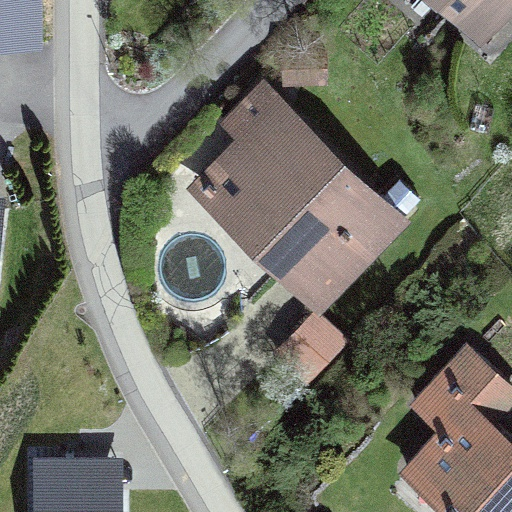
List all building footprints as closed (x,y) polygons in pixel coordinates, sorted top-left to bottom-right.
[(0,0),(0,41),(28,42),(27,0),(0,0)] [(447,0),(481,31),(509,0),(447,0)] [(225,119),(245,138),(201,183),(318,297),(395,218),(260,87),(257,86),(225,119)] [(281,350),(306,375),(341,339),(316,315),(281,350)] [(455,511),(511,511),(511,441),(486,418),(511,388),(511,387),(468,347),(440,379),(467,403),(408,468),(455,511)] [(80,458),(38,458),(38,511),(116,511),(117,489),(80,489),(80,458)]
